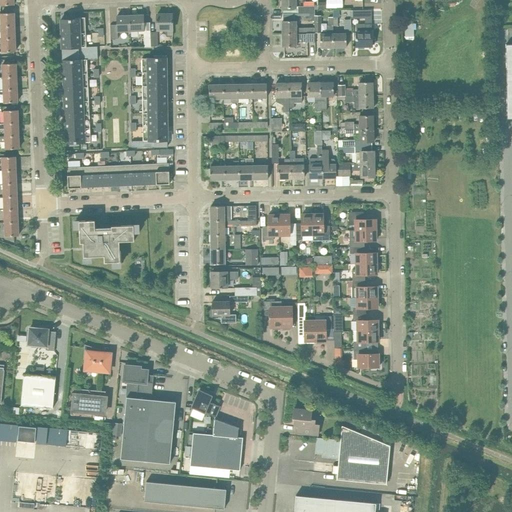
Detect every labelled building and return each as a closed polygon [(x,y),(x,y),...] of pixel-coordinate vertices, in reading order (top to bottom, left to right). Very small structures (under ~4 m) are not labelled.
[(302,0),(282,0),(282,8),(292,8),(292,13),(310,13),(315,13),(315,5),(296,6),(296,1),(302,1),(302,0)] [(1,26),(15,25),(14,13),(1,13),(1,26)] [(166,30),(166,36),(172,36),(172,14),(157,14),(157,20),(156,20),(156,22),(157,22),(157,30),(166,30)] [(130,15),(117,16),(117,25),(110,25),(111,39),(118,39),(118,32),(131,31),(130,15)] [(130,15),(131,31),(144,31),(143,15),(130,15)] [(60,20),(61,34),(86,33),(85,17),(75,18),(75,19),(60,20)] [(371,24),(371,19),(364,19),(364,24),(356,24),(356,32),(356,37),(356,47),(357,47),(357,49),(363,49),(364,46),(372,46),(372,32),(371,32),(371,24)] [(283,34),(296,34),(296,21),(282,21),(283,34)] [(413,41),(413,23),(404,23),(404,41),(413,41)] [(15,25),(1,26),(2,39),(15,38),(15,25)] [(307,33),(296,34),(283,34),(283,47),(296,47),(296,40),(301,40),(301,42),(315,42),(314,31),(307,31),(307,33)] [(61,34),(62,48),(86,47),(86,33),(61,34)] [(334,47),(333,34),(320,34),(321,48),(334,47)] [(333,34),(334,47),(346,47),(346,34),(333,34)] [(16,51),(15,38),(2,39),(2,52),(16,51)] [(86,47),(62,48),(62,61),(87,60),(98,59),(97,46),(86,47)] [(142,58),(142,72),(167,72),(166,58),(142,58)] [(87,60),(62,61),(63,75),(88,74),(87,60)] [(3,77),(16,76),(16,63),(3,64),(3,77)] [(167,72),(142,72),(142,86),(167,86),(167,72)] [(88,74),(63,75),(64,88),(88,87),(88,74)] [(16,76),(3,77),(3,90),(17,89),(16,76)] [(333,82),(320,83),(321,110),(327,110),(326,96),(334,96),(333,82)] [(345,95),(373,95),(372,82),(359,82),(359,90),(353,90),(353,91),(345,91),(345,85),(338,85),(339,95),(345,95)] [(289,112),(288,83),(275,84),(276,97),(284,97),(285,112),(289,112)] [(301,83),(288,83),(289,112),(299,112),(299,103),(295,103),(295,96),(301,96),(301,83)] [(321,110),(320,83),(307,83),(308,96),(315,96),(315,110),(321,110)] [(238,98),(238,84),(223,85),(224,98),(231,98),(231,103),(238,102),(238,98)] [(252,84),(238,84),(238,98),(253,98),(252,84)] [(267,84),(252,84),(253,98),(267,97),(267,84)] [(224,98),(223,85),(209,85),(209,99),(224,98)] [(167,86),(142,86),(142,100),(167,99),(167,86)] [(88,87),(64,88),(64,102),(89,101),(88,87)] [(17,89),(3,90),(4,103),(17,102),(17,89)] [(373,100),(373,95),(345,95),(345,102),(360,101),(360,108),(373,108),(373,106),(375,106),(375,100),(373,100)] [(167,99),(142,100),(143,113),(167,113),(167,99)] [(64,102),(65,115),(66,115),(89,115),(89,101),(64,102)] [(5,123),(18,123),(18,110),(4,111),(5,123)] [(167,113),(143,113),(143,127),(167,126),(167,113)] [(65,115),(65,129),(66,129),(90,128),(89,115),(66,115),(65,115)] [(360,116),(360,123),(355,123),(355,121),(346,122),(346,129),(374,128),(373,116),(360,116)] [(282,120),(274,120),(274,131),(282,131),(282,120)] [(18,123),(5,123),(0,123),(0,128),(5,128),(5,136),(19,136),(18,123)] [(167,126),(143,127),(143,141),(167,141),(168,141),(167,126)] [(66,129),(65,129),(66,143),(91,142),(90,128),(66,129)] [(374,128),(346,129),(346,134),(355,133),(355,134),(360,134),(360,142),(374,141),(374,128)] [(19,136),(5,136),(0,136),(0,141),(5,141),(6,149),(19,149),(19,136)] [(224,142),(224,137),(211,137),(211,148),(220,147),(220,142),(224,142)] [(361,165),(374,164),(374,152),(356,152),(356,165),(361,165)] [(3,171),(16,170),(15,157),(2,157),(3,171)] [(254,179),(253,166),(253,158),(246,159),(246,166),(239,166),(239,180),(254,179)] [(156,164),(157,185),(170,184),(169,163),(156,164)] [(343,163),(344,176),(350,176),(350,168),(355,168),(355,163),(343,163)] [(131,186),(144,185),(143,164),(131,165),(131,186)] [(157,185),(156,164),(143,164),(144,185),(157,185)] [(322,165),(322,178),(336,178),(335,164),(322,165)] [(374,164),(361,165),(361,178),(375,177),(374,164)] [(107,187),(119,186),(118,165),(105,166),(106,187),(107,187)] [(119,186),(131,186),(131,165),(118,165),(119,186)] [(253,166),(254,179),(268,179),(268,165),(253,166)] [(290,179),(290,165),(277,165),(278,179),(290,179)] [(290,165),(290,179),(304,178),(303,165),(290,165)] [(322,178),(322,165),(309,165),(310,178),(322,178)] [(81,188),(94,187),(93,166),(80,167),(81,188)] [(94,187),(106,187),(105,166),(93,166),(94,187)] [(225,180),(225,166),(210,166),(210,180),(225,180)] [(239,180),(239,166),(225,166),(225,180),(239,180)] [(69,188),(81,188),(80,167),(67,167),(68,188),(69,188)] [(16,170),(3,171),(3,184),(16,183),(16,170)] [(16,183),(3,184),(4,197),(17,196),(16,183)] [(18,209),(17,196),(4,197),(4,210),(18,209)] [(256,205),(248,206),(248,220),(256,220),(256,205)] [(211,221),(224,220),(224,206),(211,206),(211,221)] [(18,209),(4,210),(5,223),(18,222),(18,209)] [(356,230),(376,230),(375,219),(364,219),(364,212),(348,212),(348,222),(348,225),(356,225),(356,230)] [(313,234),(312,214),(302,215),(302,226),(296,226),(296,239),(303,239),(303,235),(313,234)] [(323,214),(312,214),(313,234),(318,234),(318,241),(330,241),(330,236),(330,226),(323,226),(323,214)] [(279,235),(279,215),(268,215),(268,227),(262,227),(262,240),(274,240),(274,235),(279,235)] [(289,215),(279,215),(279,235),(289,235),(290,245),(296,245),(296,239),(296,226),(290,227),(289,215)] [(95,220),(74,221),(75,228),(80,228),(80,243),(83,243),(84,257),(104,256),(105,262),(120,262),(119,241),(134,241),(134,232),(139,232),(138,225),(112,226),(112,229),(95,230),(95,220)] [(225,235),(224,220),(211,221),(211,235),(225,235)] [(240,220),(234,220),(234,235),(240,235),(240,231),(250,231),(250,230),(251,230),(251,221),(240,221),(240,220)] [(19,235),(18,222),(5,223),(5,236),(19,235)] [(376,230),(356,230),(349,231),(350,247),(364,247),(364,241),(376,241),(376,230)] [(225,235),(211,235),(211,249),(225,249),(225,235)] [(364,253),(364,247),(350,247),(350,254),(356,254),(356,264),(376,264),(376,253),(364,253)] [(225,264),(225,249),(211,249),(211,264),(225,264)] [(257,249),(249,249),(249,259),(257,259),(257,249)] [(376,264),(356,264),(356,269),(352,270),(352,281),(365,281),(365,275),(377,274),(376,264)] [(299,266),(299,277),(311,277),(311,266),(299,266)] [(238,272),(221,272),(211,272),(212,287),(220,287),(220,288),(222,288),(222,287),(227,287),(226,279),(238,279),(238,272)] [(365,287),(365,281),(352,281),(352,286),(352,287),(357,287),(357,298),(377,297),(377,286),(365,287)] [(257,287),(240,287),(240,295),(248,295),(257,295),(257,287)] [(377,297),(357,298),(357,308),(353,308),(353,314),(366,314),(366,308),(377,308),(377,297)] [(281,327),(281,301),(273,301),(273,300),(268,300),(268,301),(264,301),(264,316),(270,316),(271,327),(281,327)] [(281,301),(281,327),(292,327),(292,315),(298,315),(298,302),(287,302),(287,307),(281,307),(281,301)] [(230,322),(230,315),(230,302),(229,302),(212,302),(212,318),(222,317),(222,322),(221,322),(221,323),(236,323),(236,322),(230,322)] [(366,314),(353,314),(353,321),(357,321),(358,331),(378,331),(378,320),(366,320),(366,314)] [(315,341),(315,321),(305,321),(305,316),(298,317),(298,329),(304,329),(304,341),(315,341)] [(315,321),(315,341),(326,341),(326,329),(332,329),(332,319),(332,316),(325,316),(325,321),(315,321)] [(54,351),(56,332),(48,331),(48,329),(30,328),(29,331),(27,331),(26,341),(28,341),(28,345),(30,345),(31,347),(36,348),(38,345),(46,346),(46,350),(54,351)] [(378,331),(358,331),(358,341),(353,341),(354,348),(366,348),(366,342),(378,341),(378,331)] [(108,353),(86,346),(85,358),(87,358),(86,369),(109,371),(110,357),(106,356),(107,354),(108,353)] [(366,354),(366,348),(354,348),(354,359),(358,359),(358,367),(378,367),(378,353),(366,354)] [(126,363),(125,373),(124,381),(138,382),(137,390),(127,389),(126,397),(152,399),(152,394),(153,387),(146,386),(147,370),(140,369),(140,367),(134,366),(134,363),(126,363)] [(24,374),(21,405),(53,408),(56,377),(24,374)] [(106,391),(76,388),(75,394),(74,394),(73,410),(104,413),(106,397),(105,397),(106,391)] [(199,390),(195,399),(192,407),(205,413),(205,412),(215,416),(219,406),(209,402),(212,395),(199,390)] [(176,402),(161,400),(160,400),(152,394),(152,399),(126,397),(120,459),(170,463),(175,412),(176,402)] [(294,425),(296,426),(301,426),(300,434),(318,435),(319,424),(314,424),(315,420),(310,419),(311,410),(294,408),(293,418),(295,418),(294,425)] [(317,438),(315,453),(327,454),(327,457),(339,458),(338,466),(333,466),(332,473),(337,474),(337,479),(347,480),(386,484),(389,455),(390,445),(352,429),(356,420),(344,415),(342,425),(341,440),(317,438)] [(239,428),(214,419),(213,435),(193,433),(190,465),(240,470),(243,437),(238,437),(239,429),(239,428)] [(12,441),(66,444),(67,428),(13,425),(12,441)] [(226,489),(146,481),(144,501),(214,508),(224,509),(226,489)] [(375,511),(376,503),(322,498),(296,495),(294,511),(375,511)]
